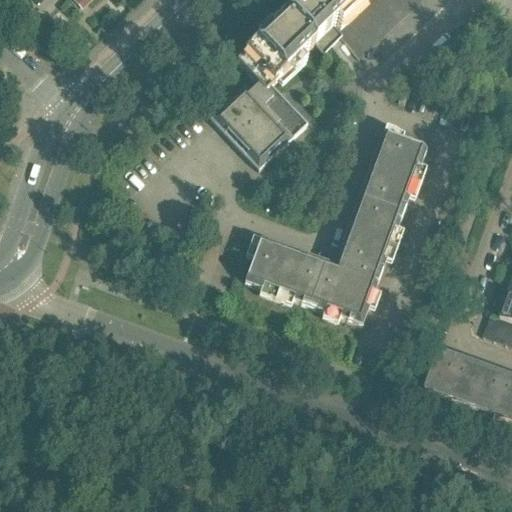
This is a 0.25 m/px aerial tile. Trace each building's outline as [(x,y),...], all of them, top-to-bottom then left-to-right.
[(89,0),(71,0),(70,1),(80,11),(90,1),(89,0)] [(236,67),(258,90),(264,85),(271,92),(274,89),(284,79),(367,0),(306,0),(285,21),(256,48),(245,59),(236,67)] [(250,98),(244,92),(210,125),(258,175),(307,130),(271,92),(264,85),(258,90),(250,98)] [(433,97),(445,101),(448,90),(437,86),(433,97)] [(261,244),(250,274),(244,289),(362,331),(426,155),(381,139),(337,261),(333,260),(325,263),(324,267),(261,244)] [(511,300),(507,299),(498,324),(501,325),(511,329),(511,300)] [(498,324),(490,321),(482,343),(493,347),(501,325),(498,324)] [(511,329),(501,325),(493,347),(505,351),(511,329)] [(511,392),(436,366),(427,391),(511,420),(511,392)]
